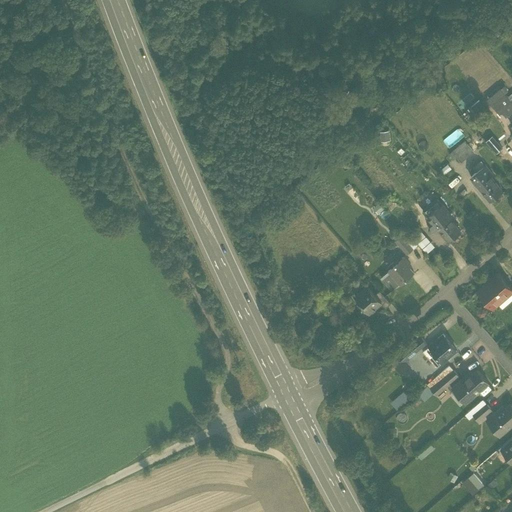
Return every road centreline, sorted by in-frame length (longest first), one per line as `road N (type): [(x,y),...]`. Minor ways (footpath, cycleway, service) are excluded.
road 1 (track): [(63,0),(100,111),(226,357),(222,421)]
road 2 (secondary): [(287,390),(115,3)]
road 3 (unclassified): [(287,390),(46,511)]
road 4 (residential): [(447,293),(371,353),(287,390)]
road 5 (secondary): [(351,511),(287,390)]
